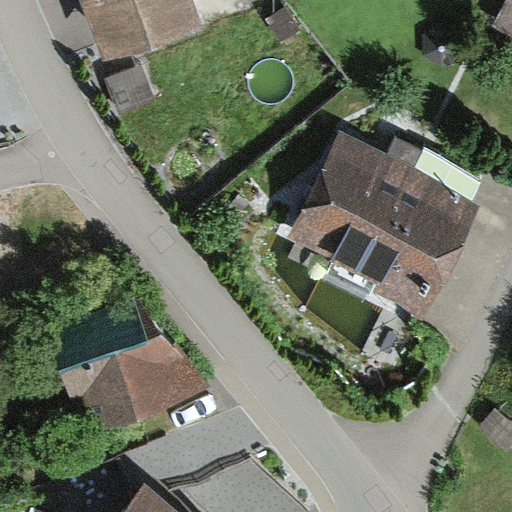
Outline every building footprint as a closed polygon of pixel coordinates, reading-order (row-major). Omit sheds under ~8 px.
[(81,0),(108,68),(208,29),(196,0),(81,0)] [(511,0),(510,0),(494,30),(511,39),(511,0)] [(143,67),(106,81),(118,113),(155,100),(143,67)] [(476,200),(341,135),(292,238),(385,283),(380,292),(422,312),(476,200)] [(139,287),(49,321),(75,390),(93,383),(104,412),(125,404),(207,373),(139,287)] [(382,325),(358,368),(402,392),(425,349),(382,325)] [(199,511),(146,467),(108,511),(199,511)]
